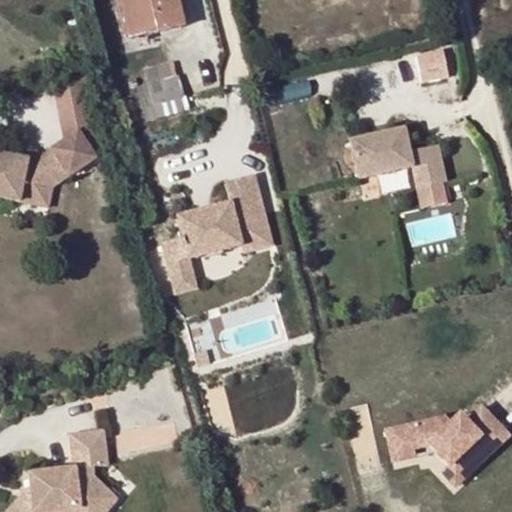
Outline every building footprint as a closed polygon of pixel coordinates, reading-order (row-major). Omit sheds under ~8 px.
[(112,0),(121,41),(129,40),(119,0),(112,0)] [(177,0),(119,0),(129,40),(183,28),(177,0)] [(419,78),(445,75),(442,50),(417,53),(419,78)] [(144,70),(147,84),(178,76),(174,62),(144,70)] [(193,111),(190,98),(184,74),(178,76),(147,84),(137,87),(142,109),(146,124),(193,111)] [(66,128),(86,120),(71,83),(51,91),(66,128)] [(404,131),(350,143),(358,180),(410,168),(415,191),(446,184),(437,147),(409,153),(404,131)] [(30,163),(0,156),(0,200),(20,205),(20,202),(24,184),(53,189),(69,179),(49,150),(30,163)] [(231,207),(178,219),(183,240),(163,245),(170,277),(190,272),(188,261),(241,248),(236,227),(265,220),(256,180),(227,187),(231,207)] [(24,184),(20,202),(48,210),(53,189),(24,184)] [(265,220),(236,227),(241,248),(243,256),(272,249),(265,220)] [(190,272),(170,277),(174,295),(195,290),(190,272)] [(445,419),(424,424),(430,448),(449,467),(454,462),(467,476),(507,437),(480,409),(466,423),(459,430),(452,422),(450,424),(445,419)] [(466,423),(459,416),(452,422),(459,430),(466,423)] [(385,432),(392,463),(410,459),(413,450),(429,446),(430,448),(424,424),(385,432)] [(107,468),(103,434),(70,438),(74,471),(67,472),(67,478),(58,479),(57,473),(29,477),(31,498),(22,499),(11,511),(65,511),(79,510),(80,511),(106,511),(117,498),(90,479),(92,470),(107,468)] [(455,488),(467,476),(454,462),(449,467),(441,474),(455,488)]
